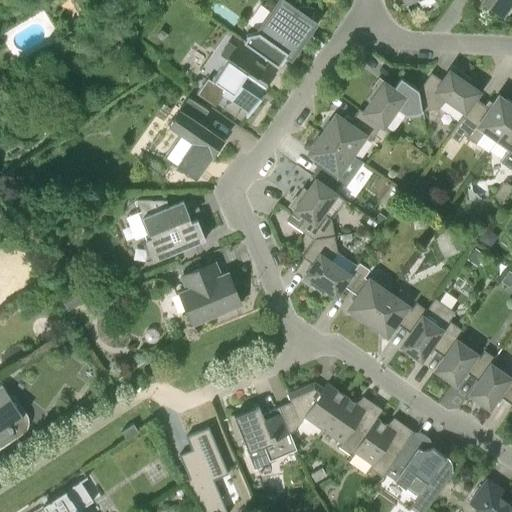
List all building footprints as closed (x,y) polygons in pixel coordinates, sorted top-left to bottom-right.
[(511,0),(480,0),(479,1),(503,17),(511,4),(511,0)] [(296,13),(281,2),(250,46),(277,65),(286,53),(290,55),(312,24),(309,22),(312,15),(313,12),(314,8),(300,6),(296,13)] [(250,112),(260,97),(267,86),(257,79),(264,68),(228,43),(220,54),(226,59),(212,79),(225,88),(222,92),(250,112)] [(80,62),(70,68),(75,75),(85,69),(80,62)] [(464,112),(474,98),(478,92),(459,78),(462,72),(453,66),(442,81),(431,73),(419,90),(422,111),(439,108),(445,98),(464,112)] [(422,111),(419,90),(402,78),(394,90),(384,83),(379,89),(374,86),(366,98),(367,98),(371,101),(363,112),(382,125),(383,126),(396,107),(406,114),(422,111)] [(213,155),(223,140),(199,124),(208,110),(188,96),(168,124),(193,142),(176,165),(195,178),(212,155),(213,155)] [(497,139),(511,117),(511,102),(507,99),(506,101),(498,96),(493,104),(488,101),(485,105),(474,98),(464,112),(448,135),(458,142),(463,135),(475,144),(485,131),(497,139)] [(382,125),(363,112),(358,109),(351,119),(346,115),(343,120),(335,114),(330,122),(328,120),(322,129),(324,130),(322,134),(351,154),(363,137),(370,141),(382,125)] [(511,167),(511,117),(497,139),(508,147),(500,159),(511,167)] [(351,154),(322,134),(320,137),(317,135),(311,144),(313,145),(308,153),(316,158),(313,163),(317,166),(310,176),(315,180),(334,193),(341,182),(334,177),(337,173),(338,173),(351,154)] [(75,168),(59,168),(59,184),(74,184),(75,168)] [(335,194),(334,193),(315,180),(307,191),(304,188),(303,187),(294,199),(299,203),(295,209),(297,211),(295,213),(293,212),(286,220),(313,240),(334,236),(331,219),(322,213),(335,194)] [(503,202),(511,188),(511,186),(506,183),(502,184),(493,196),(503,202)] [(169,206),(166,200),(136,200),(143,216),(142,217),(151,238),(145,241),(153,261),(205,239),(197,219),(192,222),(183,200),(169,206)] [(377,213),(372,220),(379,225),(384,218),(377,213)] [(497,237),(485,227),(475,240),(488,250),(497,237)] [(351,233),(341,235),(343,244),(353,243),(351,233)] [(334,236),(313,240),(301,257),(313,265),(306,274),(312,279),(309,284),(321,293),(322,291),(324,287),(335,295),(342,285),(349,275),(330,262),(337,253),(334,236)] [(461,251),(466,249),(468,244),(466,239),(461,237),(456,240),(454,244),(456,249),(461,251)] [(474,249),(470,254),(482,264),(486,258),(474,249)] [(359,262),(349,275),(342,285),(352,292),(349,297),(353,301),(348,308),(355,313),(354,315),(362,322),(364,320),(367,322),(388,292),(369,279),(368,280),(364,277),(369,270),(359,262)] [(220,276),(214,263),(181,276),(187,290),(179,293),(192,324),(240,304),(227,273),(220,276)] [(501,280),(507,285),(511,284),(511,272),(509,270),(501,280)] [(68,310),(82,302),(74,286),(59,295),(68,310)] [(388,292),(367,322),(370,324),(369,326),(378,332),(379,330),(386,335),(392,327),(397,331),(400,326),(410,333),(426,310),(416,302),(410,310),(406,307),(407,306),(388,292)] [(433,300),(426,310),(410,333),(401,346),(421,359),(426,352),(431,355),(434,350),(444,357),(456,340),(463,330),(447,319),(452,313),(433,300)] [(73,333),(65,339),(68,343),(75,344),(79,341),(73,333)] [(456,340),(444,357),(435,370),(455,383),(460,376),(465,379),(468,374),(478,381),(490,364),(494,358),(484,350),(479,358),(475,355),(476,354),(456,340)] [(490,364),(478,381),(469,394),(489,408),(494,400),(499,403),(502,398),(511,404),(511,381),(509,379),(510,378),(490,364)] [(305,416),(323,429),(345,397),(326,383),(322,389),(318,386),(318,381),(287,394),(290,402),(278,407),(289,433),(295,430),(305,416)] [(9,396),(2,385),(0,385),(0,448),(23,433),(27,429),(29,424),(29,418),(27,414),(13,393),(9,396)] [(345,397),(323,429),(341,442),(338,446),(351,455),(354,451),(353,451),(371,425),(360,417),(370,403),(363,398),(357,405),(345,397)] [(289,433),(278,407),(278,406),(277,407),(277,408),(262,414),(259,406),(233,416),(248,452),(263,447),(269,461),(296,450),(289,433)] [(371,425),(353,451),(354,451),(371,464),(369,468),(382,477),(384,473),(407,440),(406,440),(402,447),(390,439),(400,425),(394,420),(387,426),(376,418),(371,425)] [(127,440),(139,432),(133,423),(121,431),(127,440)] [(179,454),(189,479),(186,480),(204,511),(227,511),(212,475),(225,470),(226,469),(208,426),(186,436),(191,449),(179,454)] [(407,440),(384,473),(413,493),(415,494),(417,494),(420,492),(433,500),(452,472),(451,471),(452,469),(452,466),(451,464),(450,461),(448,459),(446,457),(431,446),(429,448),(424,449),(418,448),(415,451),(406,444),(408,441),(407,440)] [(321,467),(311,474),(315,481),(326,475),(321,467)] [(80,511),(79,510),(94,501),(81,482),(88,477),(87,476),(43,505),(47,511),(80,511)] [(511,511),(511,506),(498,496),(502,489),(486,478),(469,503),(482,511),(511,511)]
